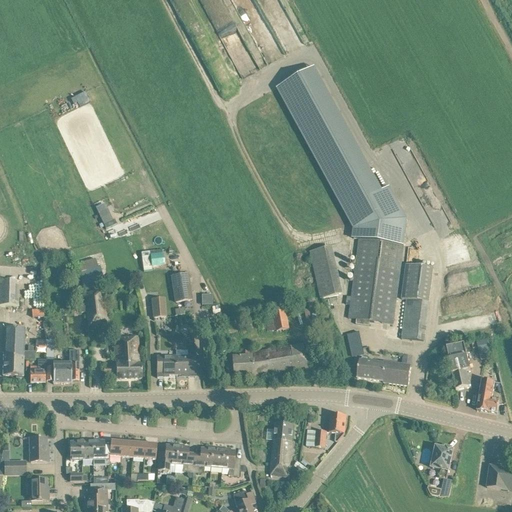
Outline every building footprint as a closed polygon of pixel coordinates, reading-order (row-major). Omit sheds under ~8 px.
[(382,192),(315,69),(278,89),(356,229),(354,239),(359,239),(404,246),(408,220),(390,188),(382,192)] [(350,306),(348,320),(357,321),(356,325),(369,327),(370,323),(394,326),(404,246),(359,239),(351,298),(347,297),(346,305),(350,306)] [(343,295),(333,247),(310,253),(320,300),(343,295)] [(90,261),(77,265),(79,273),(83,292),(104,288),(102,270),(97,271),(95,259),(90,261)] [(430,304),(434,269),(406,265),(401,300),(407,301),(430,304)] [(176,303),(192,301),(188,275),(172,277),(176,303)] [(0,282),(0,307),(12,308),(19,308),(20,283),(0,282)] [(88,327),(107,325),(103,291),(84,294),(88,327)] [(154,319),(166,318),(165,299),(152,300),(154,319)] [(428,313),(430,304),(407,301),(402,340),(425,343),(429,314),(428,313)] [(43,310),(32,311),(32,318),(36,318),(44,317),(43,310)] [(290,330),(286,312),(273,315),(264,317),(268,334),(277,332),(290,330)] [(24,360),(31,361),(35,361),(35,352),(33,352),(33,347),(28,347),(28,353),(24,353),(25,329),(4,329),(3,377),(23,377),(24,360)] [(356,334),(349,336),(356,358),(363,355),(362,352),(365,350),(362,340),(361,341),(359,333),(356,334)] [(141,379),(141,369),(141,365),(139,365),(138,338),(115,339),(116,380),(141,379)] [(79,382),(79,372),(79,352),(69,352),(69,364),(54,365),(54,350),(54,341),(49,341),(49,340),(45,341),(46,350),(46,382),(53,382),(53,385),(54,385),(60,385),(65,385),(70,385),(71,385),(71,382),(79,382)] [(471,372),(469,362),(465,345),(446,349),(456,391),(470,388),(467,373),(471,372)] [(289,373),(309,369),(307,347),(265,352),(266,354),(257,355),(257,350),(246,351),(246,356),(233,357),(235,377),(256,376),(256,378),(289,373)] [(196,378),(196,368),(195,357),(195,351),(188,351),(188,357),(176,357),(176,376),(188,376),(188,378),(196,378)] [(360,360),(358,369),(357,379),(383,383),(383,384),(408,387),(410,378),(411,365),(410,365),(411,356),(403,355),(402,365),(383,362),(383,363),(367,361),(367,359),(363,358),(362,361),(360,360)] [(176,376),(176,357),(163,357),(156,358),(157,379),(164,379),(164,376),(176,376)] [(37,367),(30,367),(30,384),(45,384),(45,374),(45,367),(45,365),(45,361),(37,361),(37,365),(37,367)] [(112,368),(103,368),(104,377),(112,376),(112,368)] [(497,414),(499,405),(499,402),(492,400),(495,383),(482,380),(479,398),(477,408),(477,411),(490,413),(497,414)] [(345,435),(346,418),(338,417),(338,416),(333,415),(333,416),(331,416),(329,434),(336,434),(335,443),(338,443),(345,435)] [(275,425),(275,431),(268,430),(267,441),(274,441),(271,478),(272,478),(272,473),(289,475),(289,480),(294,426),(275,425)] [(327,433),(317,432),(308,431),(307,447),(326,449),(327,433)] [(38,438),(38,439),(30,439),(30,463),(48,463),(48,454),(46,454),(46,439),(40,439),(40,438),(38,438)] [(81,461),(81,441),(74,441),(74,443),(69,443),(70,461),(81,461)] [(93,461),(92,441),(85,441),(85,442),(82,442),(82,441),(81,441),(81,461),(93,461)] [(109,458),(110,444),(104,444),(104,442),(100,442),(100,441),(92,441),(93,461),(93,467),(109,466),(108,460),(109,458)] [(121,458),(122,443),(110,442),(110,444),(109,458),(121,458)] [(132,459),(134,444),(122,443),(121,458),(132,459)] [(144,460),(145,445),(134,444),(132,459),(144,460)] [(157,446),(145,445),(144,460),(155,461),(157,446)] [(176,466),(177,446),(170,445),(170,447),(165,446),(165,454),(159,453),(158,471),(164,472),(169,472),(170,465),(176,466)] [(184,446),(177,446),(176,466),(183,466),(182,473),(188,473),(188,478),(192,478),(192,474),(193,474),(194,458),(188,458),(189,448),(184,448),(184,446)] [(211,469),(212,448),(205,448),(205,449),(200,449),(200,459),(194,458),(193,474),(204,474),(204,468),(211,469)] [(222,470),(224,449),(212,448),(211,469),(222,470)] [(436,448),(434,458),(432,468),(441,470),(440,479),(444,480),(447,481),(447,480),(453,452),(452,451),(452,450),(446,448),(446,450),(436,448)] [(231,450),(224,449),(222,470),(229,470),(228,477),(239,478),(240,462),(234,462),(235,452),(230,451),(231,450)] [(25,463),(4,463),(1,463),(0,468),(0,477),(26,476),(25,463)] [(309,471),(301,465),(297,463),(294,467),(306,476),(309,471)] [(511,469),(490,466),(489,476),(487,489),(511,492),(511,469)] [(82,482),(82,476),(82,474),(70,475),(70,483),(82,482)] [(37,480),(30,480),(30,502),(31,502),(49,502),(49,494),(47,494),(47,480),(37,480)] [(453,482),(447,480),(447,481),(444,480),(441,496),(440,498),(449,498),(450,491),(453,482)] [(87,511),(104,511),(104,507),(107,507),(107,491),(101,491),(91,491),(87,491),(87,498),(85,498),(85,507),(88,507),(87,511)] [(252,493),(246,495),(245,493),(246,493),(245,492),(233,497),(236,505),(238,511),(251,511),(250,506),(256,504),(252,493)] [(181,511),(184,504),(185,501),(176,498),(173,508),(164,505),(162,511),(181,511)] [(151,511),(154,506),(155,504),(147,501),(139,501),(126,501),(127,510),(122,510),(121,511),(137,511),(138,511),(140,511),(142,511),(151,511)]
